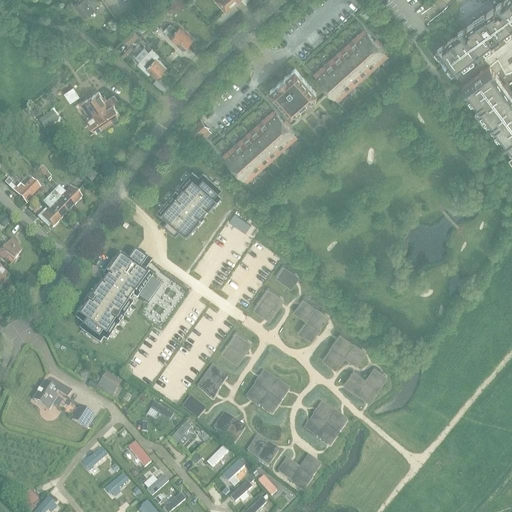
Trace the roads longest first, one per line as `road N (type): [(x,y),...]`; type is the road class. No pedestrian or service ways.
road 1 (residential): [(172,109),(91,41),(0,5)]
road 2 (tertiary): [(66,258),(172,109)]
road 3 (tertiary): [(172,109),(209,61),(277,0)]
road 4 (tertiary): [(0,366),(66,258)]
